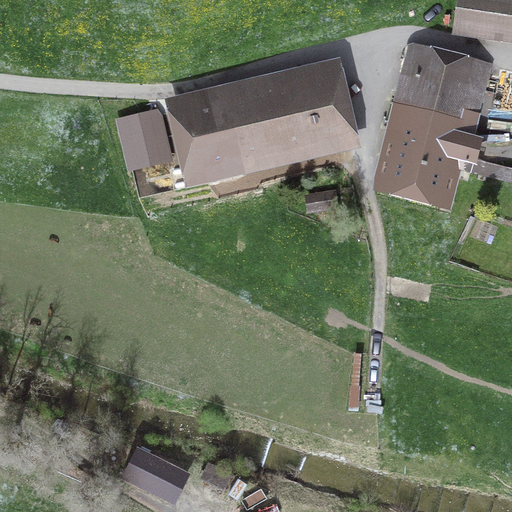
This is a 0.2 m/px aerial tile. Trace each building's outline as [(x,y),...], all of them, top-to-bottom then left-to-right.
[(511,0),(461,0),(458,22),(511,30),(511,0)] [(466,157),(463,169),(511,181),(511,168),(475,159),(480,143),(460,138),(473,88),(484,91),(490,67),(423,50),(388,182),(440,195),(448,165),(453,166),(456,154),(466,157)] [(348,138),(343,116),(324,121),(315,78),(198,105),(214,174),(248,166),(247,161),(348,138)] [(131,169),(168,160),(157,112),(120,121),(131,169)] [(333,193),(308,198),(310,211),(335,207),(333,193)] [(134,451),(122,476),(171,501),(184,476),(134,451)] [(228,476),(205,467),(199,484),(222,492),(228,476)]
